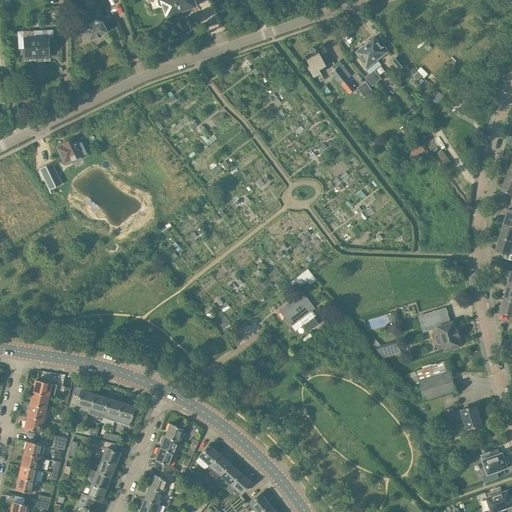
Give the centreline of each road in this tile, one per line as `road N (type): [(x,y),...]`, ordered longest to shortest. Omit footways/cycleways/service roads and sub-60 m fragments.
road 1 (residential): [(0,146),(137,80),(358,0)]
road 2 (residential): [(511,90),(485,169),(477,258),(488,341),(511,424)]
road 3 (tertiary): [(304,511),(241,440),(164,390)]
road 4 (tertiary): [(164,390),(99,366),(21,352)]
road 5 (residential): [(164,390),(116,511)]
